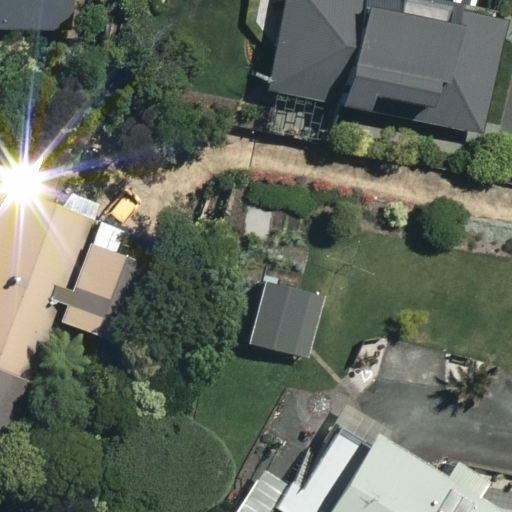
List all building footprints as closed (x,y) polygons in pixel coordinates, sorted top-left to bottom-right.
[(60,0),(0,0),(0,22),(59,24),(60,0)] [(469,123),(494,11),(481,8),(483,0),(274,0),(258,74),(469,123)] [(125,218),(0,177),(0,401),(30,307),(90,326),(125,218)] [(300,281),(255,270),(238,342),(283,353),(300,281)] [(511,511),(511,510),(474,487),(479,478),(436,451),(430,460),(298,378),(215,511),(511,511)]
